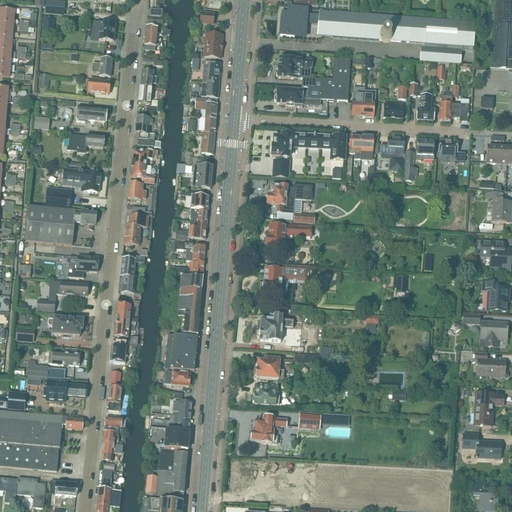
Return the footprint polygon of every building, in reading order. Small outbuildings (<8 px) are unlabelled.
[(34,0),(34,8),(43,9),(43,0),(34,0)] [(293,0),(293,7),(314,8),(314,0),(293,0)] [(511,0),(493,0),(492,27),(491,27),(489,71),(511,72),(511,0)] [(43,16),(63,17),(65,3),(44,2),(43,16)] [(149,10),(148,18),(149,18),(162,20),(162,12),(149,10)] [(279,38),(294,39),(303,39),(305,23),(306,11),(282,10),(282,16),(281,16),(279,38)] [(0,11),(0,23),(13,25),(14,13),(0,11)] [(306,11),(305,23),(317,24),(318,12),(306,11)] [(317,24),(316,37),(381,42),(382,43),(384,44),(387,44),(389,43),(391,43),(420,45),(419,63),(440,64),(453,65),(460,66),(461,53),(472,53),(474,24),(318,12),(317,24)] [(199,14),(199,26),(212,27),(213,15),(199,14)] [(41,38),(52,39),(53,20),(42,19),(41,38)] [(0,23),(0,37),(12,39),(13,25),(0,23)] [(92,23),(90,42),(97,42),(113,44),(115,25),(99,24),(92,23)] [(143,48),(143,52),(154,54),(157,29),(145,27),(143,48)] [(221,37),(205,36),(203,59),(220,61),(220,52),(221,52),(221,46),(221,37)] [(0,37),(0,51),(11,52),(12,39),(0,37)] [(41,43),(41,50),(51,51),(51,43),(41,43)] [(0,51),(0,65),(10,66),(11,52),(0,51)] [(276,81),(295,82),(296,70),(301,70),(310,70),(310,62),(278,60),(277,70),(276,71),(275,73),(275,77),(276,78),(276,81)] [(98,75),(98,78),(110,79),(111,62),(99,61),(99,66),(91,65),(90,75),(98,75)] [(315,81),(315,89),(321,90),(348,91),(349,62),(332,62),(331,82),(315,81)] [(203,63),(201,84),(218,86),(220,65),(203,63)] [(437,67),(436,82),(444,83),(445,71),(452,71),(453,65),(440,64),(440,67),(437,67)] [(0,80),(8,81),(10,66),(0,65),(0,80)] [(141,71),(139,89),(151,90),(152,86),(151,86),(151,81),(154,81),(154,78),(151,78),(152,73),(141,71)] [(48,90),(49,77),(39,76),(38,89),(48,90)] [(88,81),(87,95),(107,97),(109,83),(88,81)] [(302,88),(302,89),(312,89),(315,89),(315,81),(312,81),(302,81),(302,82),(302,88)] [(217,100),(218,86),(201,84),(200,99),(217,100)] [(409,86),(408,99),(416,99),(417,86),(409,86)] [(150,93),(151,93),(151,90),(139,89),(137,106),(148,107),(149,102),(151,103),(152,95),(150,95),(150,93)] [(274,99),(273,103),(274,105),(274,106),(284,106),(284,109),(293,110),(293,109),(301,109),(301,108),(301,107),(302,101),(306,102),(307,102),(307,108),(319,109),(320,102),(336,103),(347,104),(348,91),(337,91),(321,90),(315,89),(312,89),(302,89),(301,91),(275,90),(275,98),(274,99)] [(350,116),(362,117),(363,91),(363,90),(352,89),(351,100),(350,116)] [(397,99),(396,101),(405,102),(405,90),(397,89),(397,91),(397,99)] [(362,117),(373,117),(374,91),(363,91),(362,117)] [(438,123),(449,124),(451,106),(451,100),(451,95),(443,95),(443,99),(440,99),(440,105),(438,105),(438,123)] [(416,110),(416,111),(415,122),(432,123),(433,111),(431,110),(431,97),(420,96),(419,110),(416,110)] [(205,112),(204,119),(216,120),(217,106),(215,106),(215,102),(195,100),(190,99),(190,105),(195,105),(194,110),(201,111),(201,112),(205,112)] [(492,101),(480,100),(479,111),(484,111),(491,112),(492,101)] [(382,105),(382,121),(401,122),(402,106),(382,105)] [(451,106),(449,124),(450,124),(450,120),(458,121),(458,124),(467,125),(468,107),(451,106)] [(77,107),(76,116),(75,122),(105,125),(106,112),(89,110),(89,108),(77,107)] [(136,119),(134,135),(138,135),(137,147),(153,149),(153,142),(146,142),(147,137),(147,128),(151,127),(151,123),(148,121),(148,120),(136,119)] [(214,135),(216,120),(204,119),(203,134),(214,135)] [(195,133),(195,122),(188,122),(187,132),(195,133)] [(34,123),(33,130),(34,130),(48,132),(49,128),(49,124),(34,123)] [(270,151),(270,155),(270,159),(278,159),(278,160),(290,161),(291,150),(304,151),(312,151),(327,152),(329,152),(328,162),(342,163),(344,139),(330,138),(312,137),(292,136),(284,135),(284,139),(280,139),(273,138),(272,147),(271,147),(270,150),(270,151)] [(201,136),(200,155),(213,156),(214,137),(201,136)] [(78,153),(78,154),(85,155),(85,149),(102,150),(103,138),(85,137),(85,139),(69,137),(68,149),(66,149),(66,152),(78,153)] [(349,137),(347,155),(353,155),(354,155),(354,161),(359,161),(360,158),(359,158),(359,155),(359,153),(360,138),(349,137)] [(359,155),(359,158),(360,158),(359,161),(359,162),(368,162),(371,163),(372,159),(372,154),(373,139),(372,139),(360,138),(359,153),(359,155)] [(401,173),(403,141),(387,140),(386,148),(378,148),(378,155),(381,155),(381,159),(390,160),(389,172),(401,173)] [(432,162),(433,143),(416,141),(415,161),(432,162)] [(463,155),(456,155),(457,144),(438,143),(437,162),(463,163),(463,155)] [(33,148),(32,156),(40,157),(41,149),(33,148)] [(485,166),(495,167),(496,149),(486,148),(485,166)] [(496,149),(495,167),(505,167),(506,149),(496,149)] [(132,153),(131,166),(145,168),(146,161),(151,161),(152,152),(146,152),(146,154),(132,153)] [(403,183),(411,183),(412,183),(412,178),(416,179),(417,170),(413,169),(414,154),(412,154),(405,154),(403,183)] [(287,180),(288,162),(274,162),(273,180),(287,180)] [(129,180),(141,182),(141,185),(153,187),(154,178),(144,175),(145,168),(131,166),(129,180)] [(192,190),(209,191),(211,169),(194,167),(192,190)] [(63,172),(62,187),(71,188),(80,189),(80,193),(97,195),(99,177),(85,176),(83,175),(83,174),(72,173),(68,172),(67,172),(63,172)] [(383,185),(384,176),(374,176),(374,184),(383,185)] [(129,186),(127,202),(141,203),(141,201),(145,202),(146,193),(142,193),(142,187),(129,186)] [(268,195),(268,197),(267,197),(266,207),(277,208),(276,214),(292,216),(293,202),(310,203),(311,188),(292,187),(291,189),(270,188),(269,196),(268,195)] [(44,207),(68,209),(69,197),(70,192),(46,190),(44,207)] [(180,192),(180,197),(190,198),(190,199),(189,209),(189,211),(191,211),(194,211),(198,211),(206,212),(207,212),(208,199),(200,198),(201,194),(180,192)] [(441,192),(439,231),(463,232),(465,193),(441,192)] [(485,194),(485,200),(491,200),(492,200),(492,201),(491,211),(490,224),(509,225),(511,203),(501,203),(501,201),(502,195),(500,195),(492,194),(490,194),(485,194)] [(75,213),(69,212),(27,208),(24,244),(71,249),(73,226),(85,227),(85,225),(94,226),(95,215),(80,214),(79,217),(74,216),(75,213)] [(131,209),(130,216),(143,218),(144,211),(131,209)] [(182,210),(181,214),(187,215),(187,217),(189,217),(189,223),(193,223),(197,223),(200,224),(206,224),(207,212),(206,212),(198,211),(194,211),(191,211),(189,211),(188,211),(185,210),(185,211),(182,210)] [(294,220),(293,224),(313,226),(313,221),(313,217),(294,216),(294,220)] [(138,249),(140,230),(146,231),(147,219),(128,217),(127,227),(124,227),(122,247),(138,249)] [(188,234),(187,240),(199,241),(205,241),(206,224),(200,224),(197,223),(193,223),(189,223),(188,229),(188,234)] [(265,239),(265,241),(263,242),(263,246),(265,247),(265,249),(270,249),(270,254),(279,254),(279,249),(283,249),(283,238),(309,240),(310,229),(284,227),(284,229),(268,228),(267,239),(265,239)] [(189,255),(188,263),(203,264),(204,256),(204,249),(192,248),(192,244),(188,244),(174,242),(173,251),(190,253),(190,255),(189,255)] [(474,248),(476,249),(474,255),(479,257),(479,258),(489,259),(488,272),(509,273),(510,253),(503,253),(503,244),(476,243),(474,248)] [(67,279),(83,281),(84,273),(97,274),(98,260),(77,258),(77,259),(69,258),(67,279)] [(121,261),(119,279),(121,279),(121,278),(132,279),(134,262),(121,261)] [(179,274),(187,275),(187,276),(202,277),(203,264),(188,263),(187,270),(178,269),(177,274),(176,274),(176,276),(179,276),(179,274)] [(30,279),(31,268),(18,267),(17,278),(30,279)] [(262,293),(280,294),(279,310),(290,311),(291,295),(286,295),(286,293),(287,293),(287,286),(293,286),(304,287),(304,284),(306,284),(308,270),(281,268),(281,273),(264,271),(263,284),(263,285),(260,285),(259,291),(262,291),(262,293)] [(180,277),(179,290),(201,292),(202,279),(180,277)] [(121,279),(120,295),(133,296),(134,280),(132,279),(121,278),(121,279)] [(397,278),(396,295),(406,296),(406,278),(397,278)] [(497,291),(497,285),(481,284),(481,294),(486,294),(485,313),(505,314),(506,304),(508,304),(508,291),(497,291)] [(85,299),(86,287),(60,285),(59,297),(85,299)] [(177,312),(177,317),(184,318),(183,329),(181,329),(181,336),(197,337),(201,292),(179,290),(177,312)] [(36,312),(54,313),(55,299),(49,298),(49,303),(37,302),(36,312)] [(116,306),(114,323),(133,324),(135,325),(135,323),(137,324),(138,320),(129,319),(129,318),(131,318),(132,312),(129,312),(130,307),(116,306)] [(365,326),(375,327),(379,324),(379,320),(377,317),(366,316),(363,318),(363,323),(365,326)] [(462,326),(479,327),(480,317),(462,316),(462,326)] [(257,334),(256,338),(258,340),(258,343),(268,344),(280,345),(280,344),(284,344),(284,347),(299,348),(301,324),(292,323),(281,323),(282,318),(272,318),(272,321),(260,321),(259,330),(259,333),(257,334)] [(81,332),(82,323),(82,322),(81,322),(54,320),(53,319),(53,320),(53,321),(49,321),(47,323),(47,327),(48,328),(52,329),(51,336),(51,337),(52,337),(77,339),(78,339),(78,338),(79,332),(80,332),(81,332)] [(128,327),(135,327),(135,325),(133,324),(114,323),(113,339),(127,340),(128,327)] [(480,324),(479,341),(479,349),(495,350),(495,342),(505,342),(506,325),(480,324)] [(453,333),(454,333),(456,333),(457,332),(458,331),(458,330),(459,329),(459,328),(458,327),(457,326),(457,325),(456,325),(454,325),(453,325),(452,326),(451,326),(450,327),(450,328),(450,329),(450,330),(451,331),(451,332),(452,333),(453,333)] [(16,330),(15,343),(31,344),(32,332),(16,330)] [(168,337),(167,348),(196,350),(197,339),(168,337)] [(112,346),(110,363),(123,364),(125,348),(112,346)] [(167,348),(166,360),(195,362),(196,350),(167,348)] [(293,365),(313,366),(328,367),(329,360),(332,361),(332,351),(324,350),(324,356),(322,356),(320,357),(314,357),(293,356),(293,365)] [(47,366),(78,369),(79,357),(63,356),(63,353),(61,353),(61,356),(48,355),(47,366)] [(476,363),(475,375),(475,377),(488,378),(488,379),(501,380),(501,379),(503,379),(505,363),(486,361),(487,356),(473,355),(473,363),(476,363)] [(256,379),(256,380),(282,382),(283,373),(278,373),(279,360),(263,359),(263,363),(256,363),(256,372),(253,372),(253,379),(256,379)] [(165,371),(194,373),(195,362),(166,360),(165,371)] [(373,376),(373,366),(379,367),(379,363),(361,362),(360,375),(373,376)] [(28,367),(27,380),(46,381),(47,368),(28,367)] [(122,375),(110,374),(109,386),(120,387),(122,375)] [(167,380),(166,387),(187,389),(188,388),(189,387),(190,383),(188,381),(189,376),(164,374),(164,379),(167,380)] [(43,388),(43,397),(45,397),(45,402),(65,404),(65,399),(84,401),(85,388),(68,387),(68,384),(46,382),(46,389),(43,388)] [(108,388),(106,405),(108,405),(109,405),(119,406),(120,390),(108,388)] [(253,389),(251,407),(274,409),(274,408),(278,409),(279,400),(275,399),(276,391),(253,389)] [(391,402),(403,402),(404,393),(392,393),(391,402)] [(8,394),(7,411),(24,413),(25,395),(8,394)] [(474,395),(473,427),(491,428),(492,407),(502,408),(502,398),(492,398),(492,396),(474,395)] [(169,417),(169,418),(169,419),(189,420),(190,405),(172,403),(172,412),(172,417),(169,417)] [(107,411),(107,413),(119,414),(119,412),(119,406),(109,405),(108,405),(107,411)] [(58,451),(59,449),(61,426),(57,426),(58,419),(0,413),(0,469),(56,474),(58,451)] [(319,433),(320,416),(299,414),(298,431),(319,433)] [(57,426),(61,426),(65,426),(64,432),(81,433),(81,421),(65,420),(61,420),(61,419),(58,419),(57,426)] [(103,434),(102,446),(116,447),(121,447),(117,447),(118,438),(118,436),(118,430),(119,430),(120,421),(104,419),(104,427),(103,434)] [(188,432),(189,420),(169,419),(168,430),(188,432)] [(251,434),(251,435),(249,436),(249,442),(250,443),(250,444),(260,445),(260,446),(270,447),(270,446),(276,446),(276,439),(272,438),(272,432),(271,432),(272,429),(285,430),(286,422),(272,421),(272,420),(262,419),(262,424),(252,423),(252,434),(251,434)] [(149,431),(147,448),(162,449),(162,451),(187,453),(189,434),(164,432),(149,431)] [(474,461),(499,462),(500,444),(478,443),(478,437),(461,436),(460,451),(474,452),(474,461)] [(120,456),(121,447),(116,447),(102,446),(100,463),(111,465),(111,458),(112,458),(112,455),(120,456)] [(158,455),(157,473),(185,476),(186,456),(173,455),(173,456),(158,455)] [(103,464),(102,471),(113,473),(114,466),(103,464)] [(101,479),(111,480),(112,473),(102,472),(101,479)] [(183,501),(185,476),(157,473),(156,476),(150,475),(150,479),(146,479),(144,497),(154,498),(154,499),(183,501)] [(15,497),(17,482),(17,480),(16,480),(16,482),(0,480),(0,493),(4,494),(3,506),(14,507),(15,497)] [(15,497),(32,499),(31,510),(42,511),(44,486),(36,486),(37,482),(17,480),(17,482),(15,497)] [(97,491),(95,508),(108,509),(114,509),(115,507),(108,506),(110,492),(109,492),(110,481),(101,480),(99,491),(97,491)] [(55,483),(49,482),(48,497),(75,499),(76,487),(55,486),(55,483)] [(479,511),(496,511),(497,503),(495,503),(496,486),(475,485),(474,500),(480,500),(479,511)] [(143,501),(142,511),(181,511),(182,504),(158,502),(143,501)]
